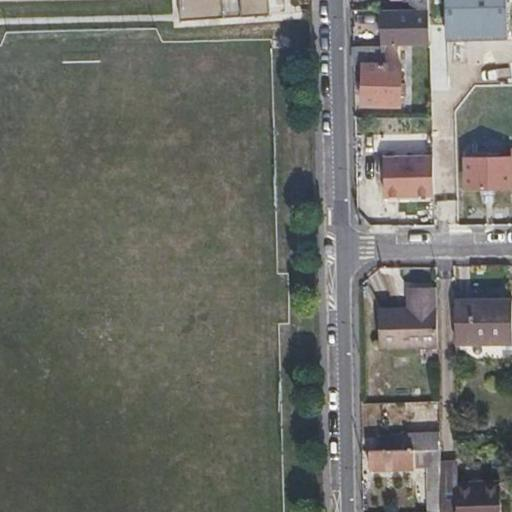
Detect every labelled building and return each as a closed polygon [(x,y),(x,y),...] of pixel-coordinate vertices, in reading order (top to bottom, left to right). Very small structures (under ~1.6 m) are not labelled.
[(268,0),(178,0),(180,19),(270,12),(268,0)] [(410,10),(428,10),(427,0),(403,0),(404,2),(410,2),(410,10)] [(435,0),(436,36),(498,36),(497,0),(435,0)] [(407,46),(429,46),(429,45),(428,10),(410,10),(378,11),(378,47),(383,47),(407,46)] [(447,45),(429,45),(429,46),(429,58),(430,93),(448,92),(447,45)] [(429,58),(429,46),(407,46),(407,59),(429,58)] [(384,65),(383,47),(378,47),(351,47),(351,66),(361,65),(361,106),(398,107),(399,65),(384,65)] [(509,183),(511,182),(511,151),(509,151),(508,158),(476,159),(475,152),(464,153),(465,189),(483,189),(483,195),(493,194),(493,188),(509,188),(509,183)] [(383,198),(432,196),(431,157),(382,158),(383,198)] [(407,309),(396,310),(378,311),(379,350),(420,349),(419,342),(437,342),(435,289),(414,290),(414,309),(407,309)] [(458,344),(486,343),(511,342),(511,299),(458,301),(458,344)] [(427,510),(441,510),(441,491),(440,463),(440,438),(408,439),(408,436),(381,436),(381,449),(369,450),(369,469),(413,467),(413,463),(425,463),(427,510)] [(456,463),(440,463),(441,491),(456,490),(456,484),(456,463)] [(441,510),(441,511),(500,511),(500,483),(456,484),(456,490),(441,491),(441,510)]
